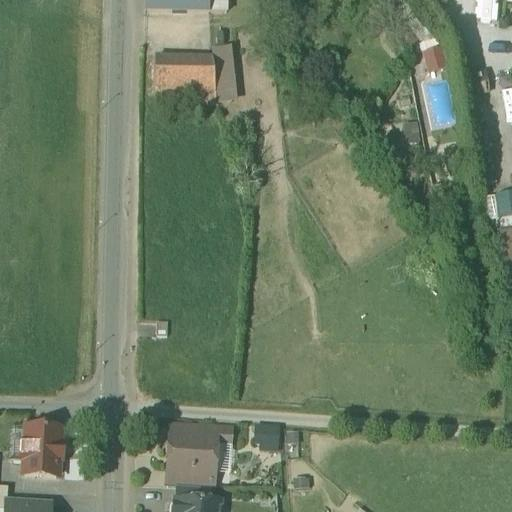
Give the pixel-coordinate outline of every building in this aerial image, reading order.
[(143,0),(143,10),(208,12),(207,0),(143,0)] [(207,0),(208,12),(224,12),(226,12),(225,0),(207,0)] [(226,48),(212,50),(214,63),(227,62),(226,48)] [(443,52),(417,59),(423,79),(448,72),(443,52)] [(211,58),(154,57),(153,89),(193,91),(214,91),(211,58)] [(227,62),(214,63),(218,103),(231,102),(227,62)] [(214,91),(193,91),(193,105),(216,106),(214,91)] [(489,226),(511,223),(511,192),(486,195),(489,226)] [(511,229),(497,232),(501,255),(511,252),(511,229)] [(167,324),(156,324),(155,338),(166,339),(167,324)] [(216,429),(180,426),(179,442),(168,442),(165,488),(176,489),(208,491),(212,492),(216,429)] [(58,432),(26,430),(25,444),(20,444),(19,463),(24,463),(23,478),(55,480),(56,464),(60,464),(61,448),(57,448),(58,432)] [(286,444),(264,443),(263,462),(270,462),(270,466),(286,466),(286,444)] [(208,491),(176,489),(175,503),(207,506),(208,491)] [(175,503),(173,503),(173,506),(169,510),(168,511),(219,511),(220,506),(207,506),(175,503)]
